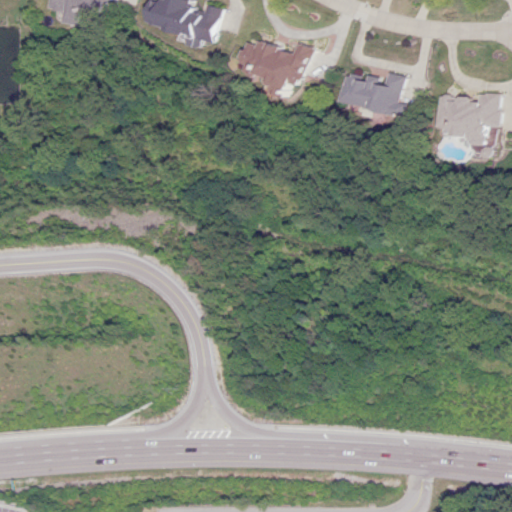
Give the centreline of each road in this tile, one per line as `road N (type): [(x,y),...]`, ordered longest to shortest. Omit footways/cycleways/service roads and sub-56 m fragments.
road 1 (primary): [(511,465),(230,446),(0,459)]
road 2 (tertiary): [(0,264),(115,259),(150,266),(196,305),(210,378)]
road 3 (residential): [(338,0),(414,25),(511,30)]
